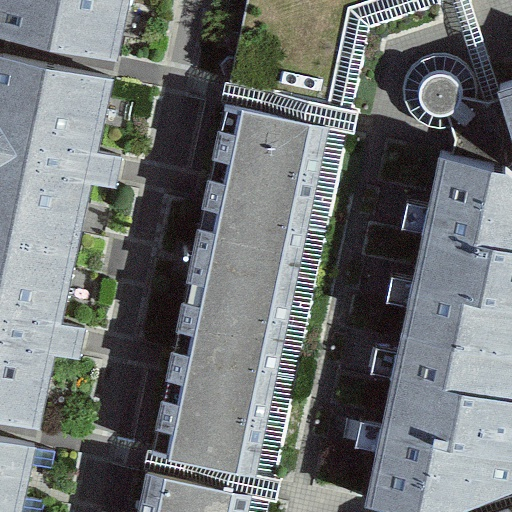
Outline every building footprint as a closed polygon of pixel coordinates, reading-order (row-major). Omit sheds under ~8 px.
[(130,0),(0,0),(0,42),(116,67),(130,0)] [(248,0),(225,108),(329,130),(352,18),(409,0),(248,0)] [(113,78),(0,54),(0,418),(40,427),(113,78)] [(452,131),(463,126),(471,118),(477,107),(478,103),(479,96),(477,84),(472,73),(463,65),(453,60),(441,58),(428,60),(417,67),(409,76),(404,88),(404,101),(409,113),(417,123),(428,130),(440,133),(452,131)] [(500,102),(511,160),(511,82),(496,87),(500,102)] [(363,511),(495,511),(511,506),(511,160),(500,102),(487,105),(478,103),(477,107),(471,118),(463,126),(452,131),(456,144),(453,158),(439,155),(363,511)] [(329,130),(225,108),(152,456),(256,478),(329,130)] [(22,511),(35,450),(0,442),(0,511),(22,511)] [(140,511),(249,511),(253,497),(148,476),(140,511)]
